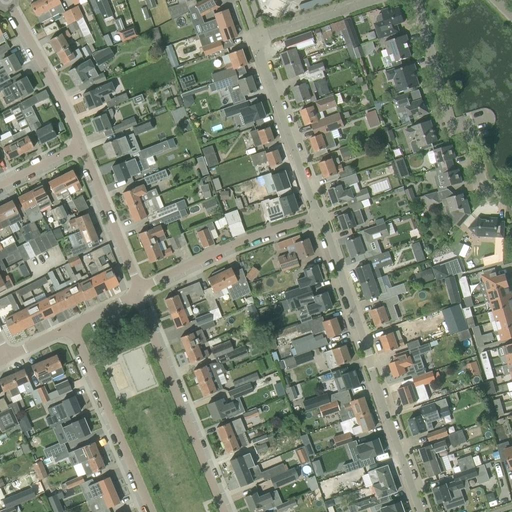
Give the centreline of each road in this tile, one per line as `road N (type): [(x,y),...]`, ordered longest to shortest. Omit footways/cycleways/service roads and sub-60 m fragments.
road 1 (residential): [(418,511),(316,216)]
road 2 (residential): [(416,0),(445,111),(466,132),(485,194),(511,187)]
road 3 (residential): [(224,511),(140,292)]
road 4 (residential): [(149,511),(70,327)]
road 5 (residential): [(140,292),(232,243),(316,216)]
road 6 (residential): [(316,216),(255,40)]
road 7 (residential): [(81,145),(5,0)]
road 8 (residential): [(140,292),(81,145)]
road 9 (residential): [(255,40),(372,0)]
